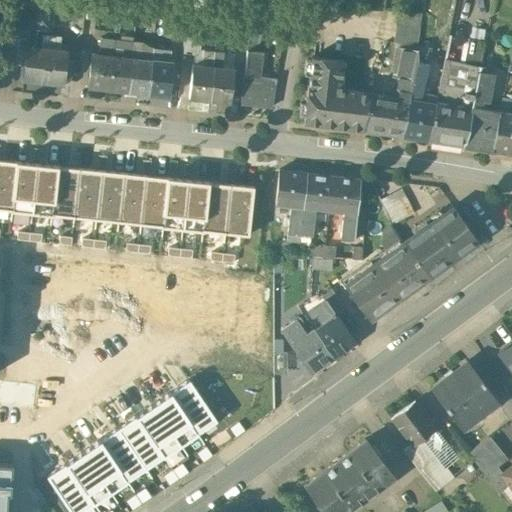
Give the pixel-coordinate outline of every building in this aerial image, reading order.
[(52,0),(27,0),(27,2),(14,1),(8,32),(7,35),(19,37),(17,53),(26,54),(26,47),(35,48),(38,28),(49,29),(52,0)] [(249,0),(236,0),(236,7),(235,7),(234,13),(248,14),(249,0)] [(278,0),(254,0),(253,8),(277,12),(278,0)] [(169,9),(157,8),(156,20),(168,21),(169,9)] [(420,13),(398,10),(394,42),(416,45),(420,13)] [(263,20),(251,19),(247,50),(259,52),(263,20)] [(8,32),(0,30),(0,53),(4,55),(7,35),(8,32)] [(61,37),(43,35),(41,48),(35,48),(26,47),(26,54),(23,81),(62,85),(64,75),(69,76),(71,59),(65,58),(66,51),(60,50),(61,37)] [(114,40),(101,38),(99,54),(92,54),(88,88),(108,90),(112,56),(114,40)] [(484,42),(468,39),(463,62),(479,66),(484,42)] [(125,42),(114,40),(112,56),(108,90),(128,92),(132,53),(124,52),(125,42)] [(133,42),(125,42),(124,52),(132,53),(133,42)] [(141,43),(133,42),(132,53),(140,54),(141,43)] [(430,49),(417,46),(418,54),(417,60),(427,62),(430,49)] [(397,97),(370,92),(367,107),(365,107),(364,111),(366,112),(362,130),(401,136),(411,90),(417,60),(418,54),(397,49),(391,76),(397,78),(395,87),(398,90),(397,97)] [(259,52),(247,50),(240,104),(271,107),(276,78),(261,77),(264,52),(259,52)] [(140,54),(132,53),(128,92),(148,94),(152,61),(140,59),(140,54)] [(172,63),(160,61),(160,56),(152,55),(152,61),(148,94),(168,96),(172,63)] [(343,60),(311,57),(308,85),(307,85),(303,123),(350,129),(355,90),(340,88),(343,60)] [(463,62),(444,58),(437,94),(436,100),(471,106),(479,66),(463,62)] [(427,62),(417,60),(411,90),(421,92),(427,62)] [(205,66),(192,65),(189,99),(209,101),(213,62),(205,61),(205,66)] [(222,63),(213,62),(209,101),(230,103),(233,70),(221,68),(222,63)] [(471,106),(463,146),(491,150),(499,110),(498,110),(480,107),(481,101),(487,102),(492,73),(488,73),(489,68),(479,66),(471,106)] [(421,92),(411,90),(401,136),(427,140),(436,100),(437,94),(421,92)] [(511,98),(501,96),(498,110),(499,110),(491,150),(511,153),(511,98)] [(471,106),(436,100),(427,140),(463,146),(471,106)] [(0,160),(0,208),(12,210),(17,162),(0,160)] [(37,164),(17,162),(12,210),(31,212),(37,164)] [(37,164),(31,212),(51,214),(57,166),(37,164)] [(78,168),(57,166),(51,214),(73,216),(78,168)] [(78,168),(73,216),(96,219),(101,171),(78,168)] [(307,172),(279,169),(275,203),(292,205),(290,210),(287,232),(299,234),(307,172)] [(123,173),(101,171),(96,219),(118,221),(123,173)] [(332,175),(307,172),(299,234),(310,235),(313,208),(328,209),(332,175)] [(145,175),(123,173),(118,221),(140,223),(145,175)] [(167,178),(145,175),(140,223),(162,225),(167,178)] [(360,178),(332,175),(328,209),(344,211),(342,217),(340,238),(353,239),(360,178)] [(167,178),(162,225),(182,228),(187,180),(167,178)] [(207,182),(187,180),(182,228),(202,230),(207,182)] [(207,182),(202,230),(224,232),(229,184),(207,182)] [(393,183),(377,192),(383,202),(398,193),(393,183)] [(252,187),(229,184),(224,232),(247,235),(252,187)] [(399,193),(382,202),(388,213),(404,204),(399,193)] [(477,240),(453,207),(403,244),(427,277),(477,240)] [(403,243),(345,285),(370,318),(427,277),(403,244),(403,243)] [(324,248),(311,246),(310,257),(313,257),(323,257),(324,248)] [(361,247),(352,246),(350,259),(360,260),(361,247)] [(323,257),(313,257),(312,269),(332,270),(332,258),(323,257)] [(346,310),(331,289),(321,296),(325,301),(326,301),(337,317),(346,310)] [(337,317),(326,301),(325,301),(309,312),(312,316),(315,313),(322,324),(314,329),(334,358),(355,343),(337,317)] [(334,358),(314,329),(306,335),(301,328),(305,325),(300,318),(282,331),(312,373),(334,358)] [(511,336),(494,349),(511,374),(511,336)] [(497,401),(467,361),(431,389),(461,428),(473,419),(476,423),(488,414),(485,410),(497,401)] [(189,380),(170,393),(198,435),(217,422),(189,380)] [(170,393),(153,405),(181,446),(198,435),(170,393)] [(413,402),(392,419),(412,444),(413,446),(422,439),(428,446),(436,440),(432,431),(435,429),(413,402)] [(136,416),(164,457),(181,446),(153,405),(136,416)] [(136,416),(117,428),(145,470),(164,457),(136,416)] [(99,440),(127,482),(145,470),(117,428),(99,440)] [(505,458),(488,437),(467,453),(488,479),(498,472),(495,467),(505,458)] [(366,439),(304,485),(323,511),(348,511),(394,478),(366,439)] [(422,439),(413,446),(412,444),(403,451),(434,489),(443,482),(439,477),(447,470),(428,446),(422,439)] [(99,440),(82,452),(110,494),(127,482),(99,440)] [(65,463),(93,504),(110,494),(82,452),(65,463)] [(12,463),(0,462),(0,511),(5,511),(7,492),(10,493),(12,463)] [(69,511),(82,511),(93,504),(65,463),(45,476),(69,511)] [(511,465),(501,475),(511,489),(511,465)] [(439,497),(418,510),(418,511),(440,511),(446,509),(439,497)]
